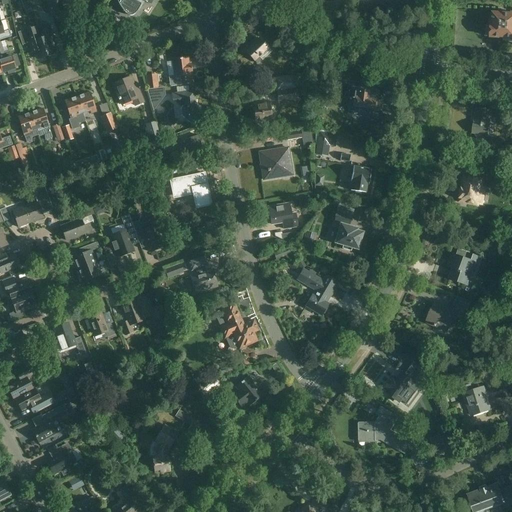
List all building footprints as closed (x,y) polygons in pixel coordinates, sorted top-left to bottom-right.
[(26,14),(33,12),(30,5),(35,4),(33,0),(25,0),(28,6),(23,8),(26,14)] [(39,0),(33,0),(35,4),(30,5),(33,12),(37,10),(36,6),(41,4),(39,0)] [(50,0),(54,15),(63,13),(59,0),(50,0)] [(59,0),(63,13),(83,8),(81,0),(59,0)] [(118,0),(117,2),(116,0),(113,5),(118,9),(119,6),(122,10),(124,13),(126,14),(128,16),(130,16),(132,16),(134,15),(137,13),(140,8),(141,4),(142,5),(145,1),(147,2),(151,4),(153,0),(118,0)] [(106,23),(114,11),(108,7),(100,19),(106,23)] [(492,26),(487,25),(486,25),(485,35),(491,36),(491,37),(511,38),(511,14),(493,13),(492,26)] [(3,32),(0,21),(0,39),(11,36),(9,30),(3,32)] [(46,56),(47,56),(40,32),(38,33),(36,27),(18,33),(22,46),(28,44),(31,54),(34,52),(37,59),(41,58),(42,59),(45,58),(46,56)] [(52,29),(40,32),(47,56),(56,54),(50,36),(53,35),(52,29)] [(260,38),(246,51),(257,63),(261,59),(259,57),(269,48),(260,38)] [(0,42),(0,65),(2,73),(7,71),(8,74),(15,72),(14,69),(15,69),(14,67),(19,65),(16,55),(11,57),(11,56),(10,56),(9,52),(4,53),(0,42)] [(171,59),(173,76),(169,77),(170,86),(192,83),(189,64),(188,64),(187,57),(171,59)] [(146,88),(158,87),(157,74),(145,75),(146,88)] [(294,75),(274,78),(276,90),(296,88),(296,86),(306,85),(305,75),(294,76),(294,75)] [(145,103),(137,84),(135,85),(131,76),(112,84),(121,106),(132,102),(134,107),(145,103)] [(158,87),(146,88),(147,90),(153,111),(165,96),(164,88),(158,88),(158,87)] [(297,89),(276,92),(278,102),(298,99),(297,89)] [(368,117),(369,109),(375,110),(376,109),(378,110),(380,109),(381,102),(380,101),(377,100),(378,94),(371,93),(371,92),(363,91),(363,92),(351,90),(350,98),(356,99),(355,107),(357,107),(356,115),(368,117)] [(199,106),(194,103),(193,91),(170,94),(171,100),(176,103),(182,102),(182,104),(179,108),(180,116),(191,124),(199,113),(199,106)] [(87,94),(76,98),(81,114),(89,111),(90,114),(94,112),(87,94)] [(81,114),(76,98),(63,102),(70,121),(75,119),(74,116),(81,114)] [(102,98),(94,102),(97,108),(105,105),(102,98)] [(269,103),(252,106),(255,124),(272,122),(269,103)] [(487,136),(487,135),(491,109),(476,107),(472,133),(475,133),(475,134),(475,135),(476,136),(476,137),(477,137),(478,138),(479,139),(480,139),(481,139),(482,139),(483,139),(484,139),(485,138),(485,137),(486,137),(487,136)] [(38,137),(43,135),(44,140),(51,138),(41,110),(29,114),(37,135),(38,137)] [(495,121),(503,122),(504,111),(497,110),(495,121)] [(100,118),(107,133),(117,128),(110,113),(100,118)] [(16,119),(25,144),(31,142),(29,138),(37,135),(29,114),(16,119)] [(336,123),(324,120),(323,127),(335,130),(336,123)] [(156,122),(146,124),(151,142),(161,139),(156,122)] [(53,127),(58,142),(64,140),(59,125),(53,127)] [(62,128),(67,142),(73,140),(68,126),(62,128)] [(301,130),(285,132),(286,140),(302,137),(301,130)] [(318,133),(315,155),(327,157),(329,146),(334,147),(336,136),(318,133)] [(166,154),(172,153),(177,152),(178,157),(201,152),(198,136),(171,147),(170,146),(165,147),(166,154)] [(0,148),(10,145),(8,137),(0,139),(0,148)] [(162,140),(146,146),(147,151),(164,147),(162,140)] [(20,144),(15,146),(21,164),(27,162),(20,144)] [(14,146),(6,148),(11,161),(18,158),(14,146)] [(288,148),(260,153),(261,162),(260,163),(260,165),(260,167),(260,168),(261,170),(263,171),(264,180),(292,175),(288,148)] [(77,170),(84,168),(82,160),(75,163),(77,170)] [(71,163),(63,166),(51,170),(54,177),(66,172),(73,170),(71,163)] [(369,176),(370,169),(350,166),(349,174),(351,174),(350,181),(352,182),(350,191),(355,191),(355,192),(360,193),(361,192),(365,193),(367,184),(368,184),(368,182),(369,182),(370,176),(369,176)] [(493,167),(489,188),(502,191),(506,169),(493,167)] [(323,187),(325,176),(317,175),(315,185),(323,187)] [(485,191),(481,190),(483,180),(474,178),(474,177),(470,176),(469,177),(466,177),(466,179),(464,179),(462,191),(460,192),(459,195),(461,196),(460,201),(477,205),(477,204),(482,205),(485,191)] [(201,180),(185,184),(192,208),(207,204),(201,180)] [(25,206),(32,223),(44,218),(42,212),(46,210),(45,207),(55,203),(50,192),(44,194),(46,199),(25,206)] [(271,223),(271,225),(272,224),(271,223),(282,221),(283,229),(298,227),(296,214),(291,215),(289,204),(268,208),(270,216),(267,216),(268,223),(271,223)] [(32,223),(25,206),(12,211),(18,228),(32,223)] [(5,208),(0,209),(0,211),(4,222),(10,220),(5,208)] [(74,215),(76,221),(61,227),(66,241),(86,233),(81,220),(94,215),(92,209),(74,215)] [(363,233),(357,231),(357,229),(348,227),(351,216),(337,212),(335,221),(341,223),(336,243),(343,245),(342,249),(351,251),(352,247),(358,249),(358,247),(360,248),(362,241),(360,241),(363,233)] [(121,218),(126,230),(112,236),(114,243),(112,244),(115,250),(116,249),(119,257),(134,251),(129,236),(135,234),(132,224),(129,215),(121,218)] [(216,219),(204,222),(208,234),(219,231),(216,219)] [(157,226),(143,231),(139,221),(132,224),(135,234),(138,239),(144,237),(150,252),(165,247),(157,226)] [(310,249),(314,234),(305,231),(301,246),(310,249)] [(76,265),(78,270),(96,263),(91,251),(98,248),(96,242),(84,247),(86,253),(73,258),(73,259),(72,261),(74,265),(76,265)] [(273,252),(276,260),(291,254),(288,247),(273,252)] [(458,249),(456,254),(453,253),(448,267),(453,269),(449,279),(465,285),(471,269),(473,270),(478,256),(458,249)] [(113,253),(107,256),(111,268),(117,265),(113,253)] [(0,273),(0,274),(19,266),(14,255),(5,259),(3,254),(0,255),(0,273)] [(207,271),(205,265),(208,264),(204,255),(189,261),(192,270),(196,268),(198,274),(190,276),(195,293),(218,286),(213,269),(207,271)] [(100,275),(96,263),(78,270),(79,274),(78,276),(79,280),(82,281),(82,282),(100,275)] [(181,264),(176,265),(165,269),(168,278),(184,272),(181,264)] [(297,279),(302,283),(316,291),(314,296),(312,295),(306,306),(322,316),(328,305),(326,303),(338,282),(325,275),(322,281),(303,269),(297,279)] [(12,279),(2,282),(0,283),(0,286),(1,289),(4,288),(7,295),(9,294),(12,300),(31,293),(26,281),(14,285),(12,279)] [(12,300),(14,307),(11,309),(12,313),(9,314),(11,321),(24,317),(22,311),(35,306),(31,293),(12,300)] [(133,300),(134,302),(141,320),(141,319),(150,316),(154,327),(167,322),(160,305),(151,308),(147,295),(133,300)] [(457,296),(451,311),(434,303),(426,322),(436,326),(447,330),(450,324),(455,326),(460,315),(464,317),(471,302),(457,296)] [(121,307),(127,321),(120,324),(124,336),(134,333),(131,325),(142,321),(141,319),(141,320),(134,302),(121,307)] [(172,303),(164,306),(168,316),(176,313),(172,303)] [(239,347),(255,340),(251,331),(257,328),(254,321),(248,323),(249,325),(244,327),(233,304),(222,309),(223,310),(214,314),(227,344),(236,340),(239,347)] [(112,323),(105,326),(100,312),(87,317),(94,337),(106,332),(108,338),(116,335),(112,323)] [(80,337),(73,340),(67,324),(53,330),(58,343),(61,351),(75,346),(78,354),(79,358),(87,355),(80,337)] [(15,356),(25,350),(32,347),(26,336),(9,345),(10,346),(0,351),(0,367),(16,359),(15,356)] [(137,350),(127,354),(129,359),(139,355),(137,350)] [(14,400),(16,399),(33,390),(27,379),(35,375),(28,363),(15,370),(20,381),(7,388),(14,400)] [(401,400),(407,404),(429,374),(413,363),(405,374),(402,372),(397,379),(393,376),(384,388),(394,396),(393,397),(400,402),(401,400)] [(247,377),(236,386),(240,392),(233,398),(240,406),(247,401),(250,405),(262,396),(247,377)] [(483,387),(472,391),(470,384),(462,387),(464,393),(463,393),(466,403),(468,403),(472,415),(490,409),(483,387)] [(44,406),(40,399),(35,389),(33,390),(16,399),(22,411),(36,404),(38,409),(44,406)] [(218,410),(192,393),(185,403),(211,421),(218,410)] [(42,416),(45,423),(32,430),(39,442),(58,432),(53,422),(68,414),(63,404),(42,416)] [(385,427),(393,413),(381,406),(376,414),(379,416),(375,423),(358,423),(358,441),(375,440),(375,438),(381,438),(381,439),(404,453),(410,442),(385,427)] [(164,425),(155,441),(161,445),(160,447),(159,453),(159,456),(152,457),(154,473),(170,471),(167,455),(166,453),(166,452),(168,448),(169,449),(177,434),(164,425)] [(117,444),(124,438),(117,430),(110,436),(117,444)] [(446,450),(442,443),(433,448),(436,455),(446,450)] [(71,465),(77,462),(67,444),(57,450),(60,455),(47,461),(54,474),(71,465)] [(431,456),(425,445),(421,448),(427,458),(431,456)] [(3,482),(0,483),(0,499),(10,495),(3,482)] [(478,511),(502,503),(504,508),(511,505),(511,485),(499,490),(497,484),(467,495),(473,511),(478,511)] [(120,490),(128,501),(113,511),(137,511),(138,511),(129,500),(133,496),(125,486),(120,490)] [(99,511),(98,509),(92,498),(82,503),(86,511),(99,511)]
